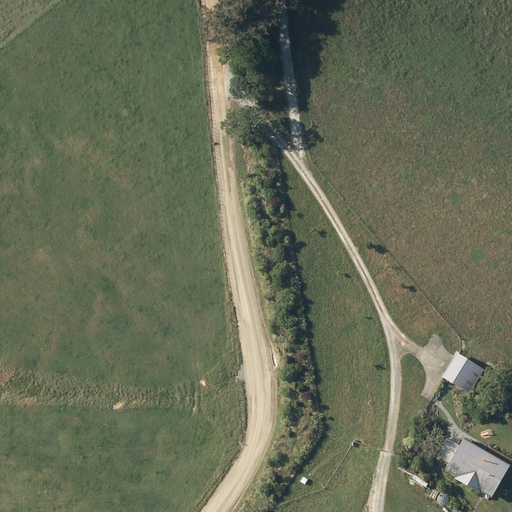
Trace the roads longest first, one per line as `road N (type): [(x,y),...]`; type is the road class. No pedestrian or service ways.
road 1 (residential): [(212,0),(230,221),(262,379),(250,460),(217,511)]
road 2 (unknown): [(217,63),(283,134),(367,278),(382,360),(366,511)]
